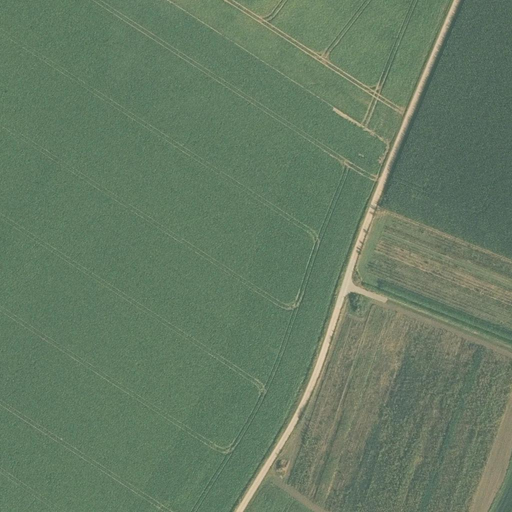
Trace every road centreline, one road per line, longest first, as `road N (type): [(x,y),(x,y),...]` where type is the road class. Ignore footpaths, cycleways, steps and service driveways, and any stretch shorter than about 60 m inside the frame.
road 1 (track): [(456,0),(346,284)]
road 2 (track): [(346,284),(301,409),(239,511)]
road 3 (track): [(346,284),(511,350)]
